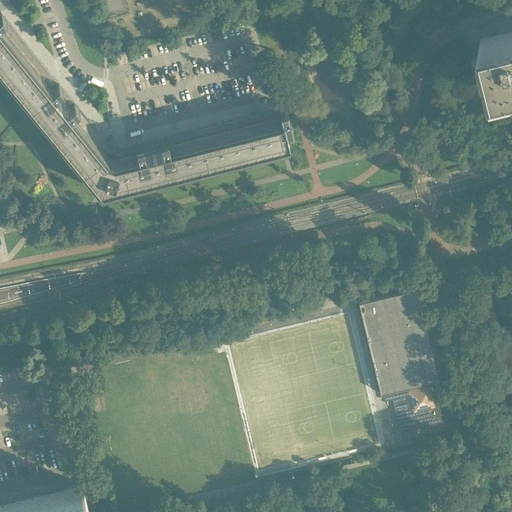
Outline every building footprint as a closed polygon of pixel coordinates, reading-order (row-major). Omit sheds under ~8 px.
[(99,192),(287,144),(288,144),(284,128),(292,126),(286,105),(278,108),(278,109),(167,137),(166,136),(159,138),(159,139),(143,143),(142,142),(134,144),(135,145),(118,150),(109,147),(109,146),(77,108),(79,107),(74,101),(72,102),(62,88),(63,87),(57,81),(56,82),(5,19),(6,18),(0,11),(0,10),(0,69),(24,99),(99,192)] [(511,110),(511,30),(478,39),(479,40),(484,39),(499,98),(493,99),(497,114),(511,110)] [(511,208),(511,194),(509,182),(497,185),(504,211),(511,208)] [(400,431),(443,421),(433,379),(438,378),(416,286),(358,300),(380,391),(384,391),(386,399),(392,398),(400,431)] [(97,408),(92,384),(87,385),(92,409),(97,408)] [(0,511),(89,511),(82,485),(0,505),(0,511)]
